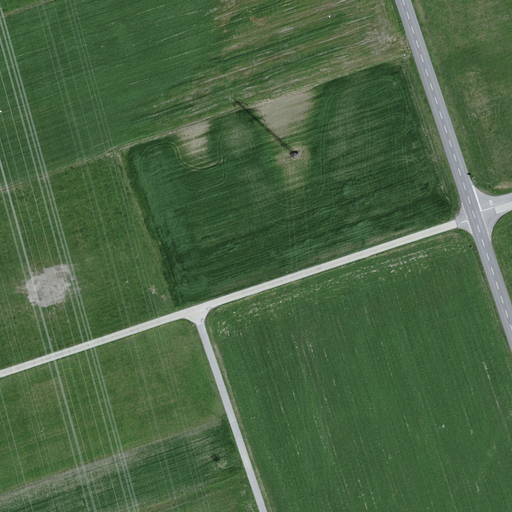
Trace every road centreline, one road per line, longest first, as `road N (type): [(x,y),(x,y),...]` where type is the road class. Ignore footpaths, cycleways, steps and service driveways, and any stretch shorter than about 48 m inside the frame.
road 1 (unclassified): [(0,373),(474,215)]
road 2 (tertiary): [(403,0),(474,215)]
